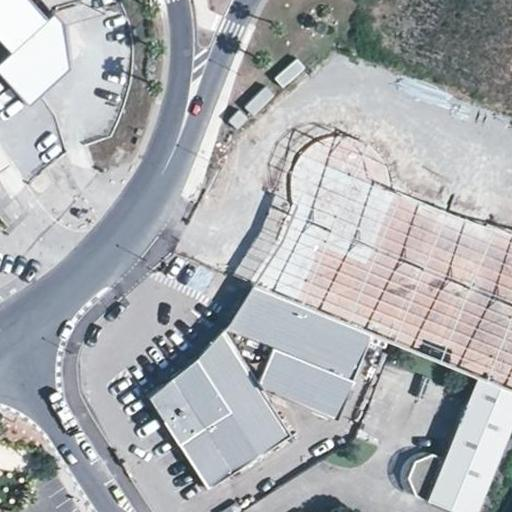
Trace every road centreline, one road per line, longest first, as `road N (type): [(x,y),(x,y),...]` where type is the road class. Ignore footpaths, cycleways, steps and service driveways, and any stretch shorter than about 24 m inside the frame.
road 1 (unclassified): [(169,161),(113,239),(0,335)]
road 2 (unclassified): [(0,343),(115,511)]
road 3 (unclassified): [(169,161),(248,0)]
road 4 (unclassified): [(177,0),(183,43),(169,161)]
